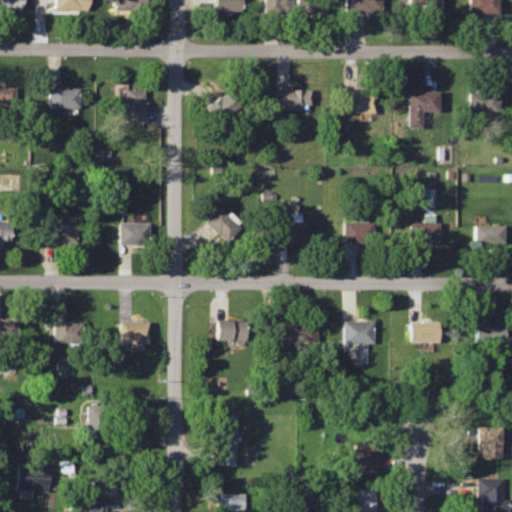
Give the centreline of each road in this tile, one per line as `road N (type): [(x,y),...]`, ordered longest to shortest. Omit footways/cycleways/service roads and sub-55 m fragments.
road 1 (residential): [(0,277),(511,280)]
road 2 (residential): [(0,46),(511,49)]
road 3 (residential): [(169,511),(170,0)]
